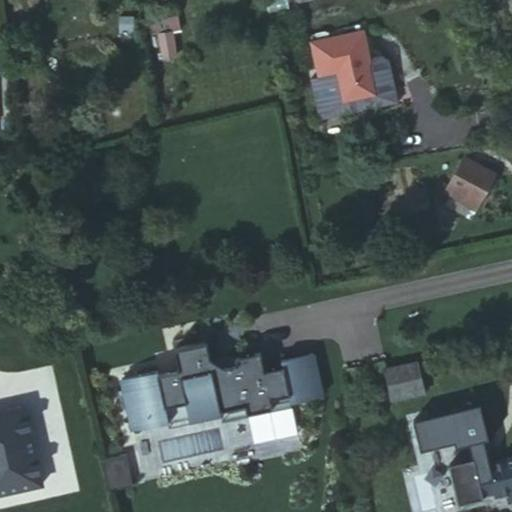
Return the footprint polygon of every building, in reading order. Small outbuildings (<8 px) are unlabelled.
[(398,5),(343,19),(350,53),(340,55),(348,96),(423,81),(420,68),(425,67),(420,38),(413,33),(404,35),(398,5)] [(194,19),(197,41),(218,36),(214,15),(194,19)] [(174,19),(152,21),(157,59),(179,57),(174,19)] [(0,80),(0,130),(19,130),(16,80),(0,80)] [(511,152),(511,136),(485,126),(473,153),(506,167),(511,152)] [(473,153),(471,161),(503,174),(506,167),(473,153)] [(290,338),(266,345),(268,351),(255,355),(241,347),(236,332),(205,340),(211,361),(191,366),(190,362),(154,373),(168,422),(204,413),(200,398),(220,393),(225,411),(262,401),(261,397),(279,391),(282,400),(306,393),(303,384),(321,379),(323,387),(355,378),(343,336),(312,345),(314,351),(295,356),(290,338)] [(389,403),(425,396),(418,360),(382,367),(389,403)] [(508,400),(501,375),(468,384),(475,410),(508,400)] [(26,404),(0,408),(0,494),(42,486),(26,404)] [(448,463),(455,503),(511,492),(511,454),(473,462),(473,458),(448,463)]
